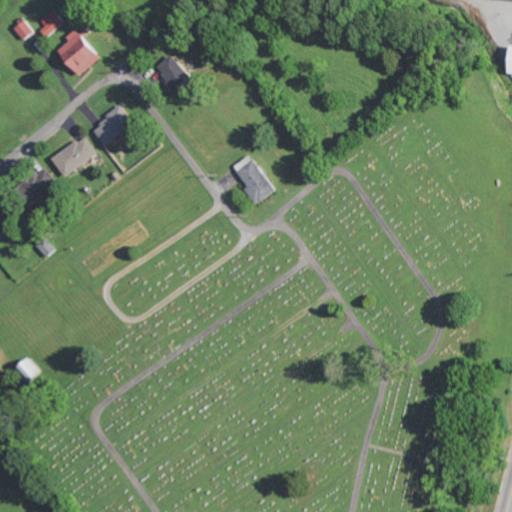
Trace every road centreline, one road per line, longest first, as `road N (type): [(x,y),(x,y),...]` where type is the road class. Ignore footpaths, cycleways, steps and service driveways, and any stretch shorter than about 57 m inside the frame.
road 1 (residential): [(351,511),(388,379),(312,258),(277,218),(248,237),(118,71)]
road 2 (residential): [(118,71),(0,168)]
